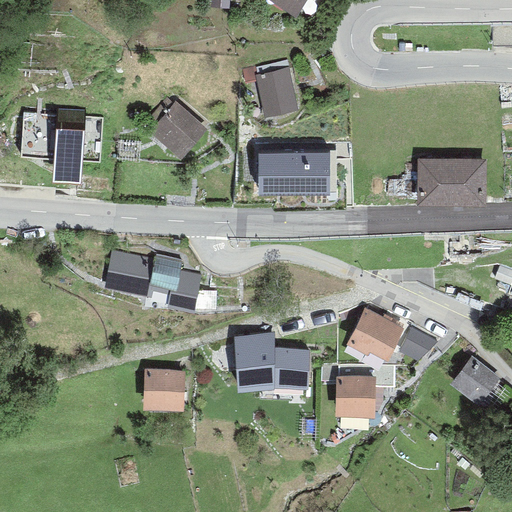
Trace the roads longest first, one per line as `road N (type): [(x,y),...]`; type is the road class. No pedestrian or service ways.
road 1 (tertiary): [(511,214),(204,223),(0,208)]
road 2 (tertiary): [(511,9),(371,10),(350,27),(348,41),(360,62),(387,72),(511,69)]
